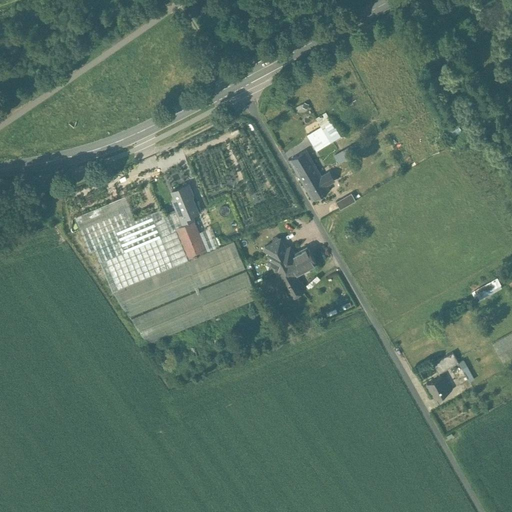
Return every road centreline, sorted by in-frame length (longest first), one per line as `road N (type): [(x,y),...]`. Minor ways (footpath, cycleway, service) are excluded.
road 1 (residential): [(477,511),(239,80)]
road 2 (primary): [(239,80),(85,153)]
road 3 (primary): [(389,0),(239,80)]
